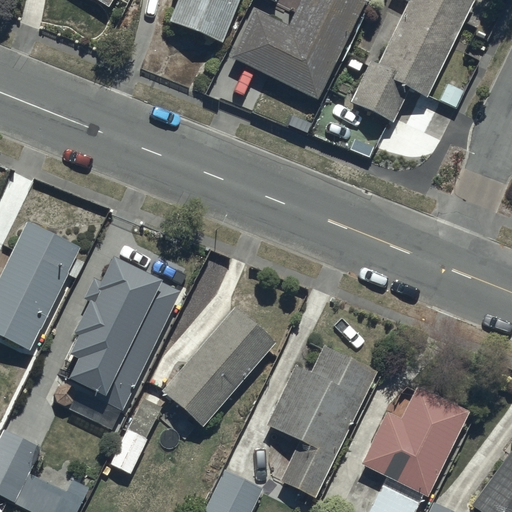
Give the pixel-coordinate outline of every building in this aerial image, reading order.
[(175,0),(167,21),(219,42),(235,0),(175,0)] [(228,55),(314,98),(362,0),(297,0),(285,24),(251,7),(228,55)] [(408,89),(424,97),(472,0),(406,0),(375,64),(367,60),(347,101),(391,123),(408,89)] [(25,219),(0,271),(0,335),(28,350),(79,245),(25,219)] [(182,289),(113,255),(101,282),(93,278),(84,298),(89,301),(74,331),(80,334),(71,353),(80,357),(67,383),(124,410),(182,289)] [(198,426),(199,427),(273,342),(232,306),(158,391),(175,405),(163,420),(186,440),(198,426)] [(277,480),(312,497),(374,370),(320,344),(307,371),(292,364),(262,424),(276,431),(272,438),(293,448),(277,480)] [(412,511),(421,495),(424,496),(466,410),(414,384),(397,417),(383,410),(357,461),(388,477),(382,487),(379,486),(366,511),(412,511)] [(3,428),(0,433),(0,496),(32,511),(77,511),(89,487),(72,479),(66,491),(28,473),(41,447),(3,428)] [(108,465),(128,475),(145,440),(125,430),(108,465)] [(511,511),(511,445),(468,504),(479,511),(511,511)] [(247,511),(260,488),(223,469),(201,511),(247,511)] [(425,511),(451,511),(430,502),(425,511)]
